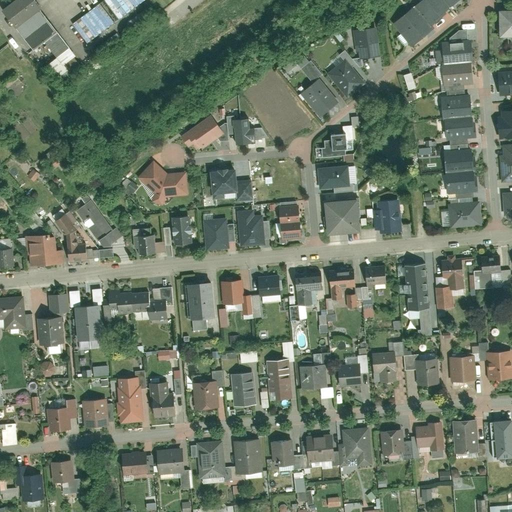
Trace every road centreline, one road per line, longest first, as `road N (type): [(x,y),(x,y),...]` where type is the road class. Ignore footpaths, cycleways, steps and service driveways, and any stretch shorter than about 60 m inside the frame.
road 1 (residential): [(0,451),(511,402)]
road 2 (residential): [(306,148),(486,1),(496,237)]
road 3 (residential): [(0,282),(316,253)]
road 4 (residential): [(316,253),(496,237)]
road 5 (residential): [(306,148),(196,161),(172,156)]
